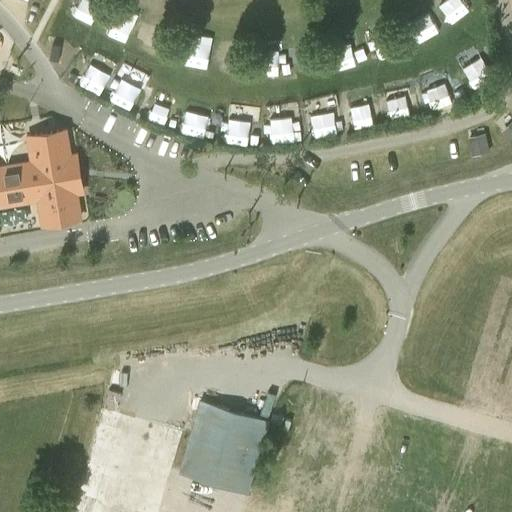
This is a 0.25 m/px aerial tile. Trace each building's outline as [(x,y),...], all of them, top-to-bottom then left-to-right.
[(98,0),(75,0),(71,11),(90,20),(99,0),(98,0)] [(431,0),(450,9),(454,0),(431,0)] [(128,41),(140,12),(120,4),(108,33),(128,41)] [(429,16),(412,27),(424,45),(440,35),(429,16)] [(153,25),(144,53),(159,58),(168,30),(153,25)] [(358,31),(336,34),(340,64),(362,62),(358,31)] [(377,38),(382,61),(406,56),(401,33),(377,38)] [(319,38),(292,42),(297,75),(324,70),(319,38)] [(201,71),(204,46),(181,43),(179,68),(201,71)] [(225,83),(247,84),(248,48),(226,48),(225,83)] [(280,51),(261,52),(263,82),(281,82),(280,51)] [(475,84),(496,79),(491,58),(469,64),(475,84)] [(451,78),(427,88),(435,108),(460,98),(451,78)] [(372,97),(369,84),(332,93),(335,105),(372,97)] [(131,85),(121,103),(136,112),(146,94),(131,85)] [(396,92),(399,115),(420,112),(416,89),(396,92)] [(357,126),(381,121),(377,100),(353,105),(357,126)] [(258,142),(257,107),(231,107),(232,143),(258,142)] [(301,110),(278,112),(281,141),(304,139),(301,110)] [(336,131),(334,110),(314,112),(317,133),(336,131)] [(511,139),(511,120),(503,130),(511,139)] [(75,193),(82,192),(76,155),(69,156),(65,130),(28,136),(32,163),(0,168),(0,201),(1,206),(38,199),(44,227),(80,220),(75,193)] [(467,137),(471,154),(488,150),(484,133),(467,137)] [(251,478),(270,421),(200,399),(182,460),(251,478)] [(95,404),(67,511),(143,511),(166,422),(95,404)]
